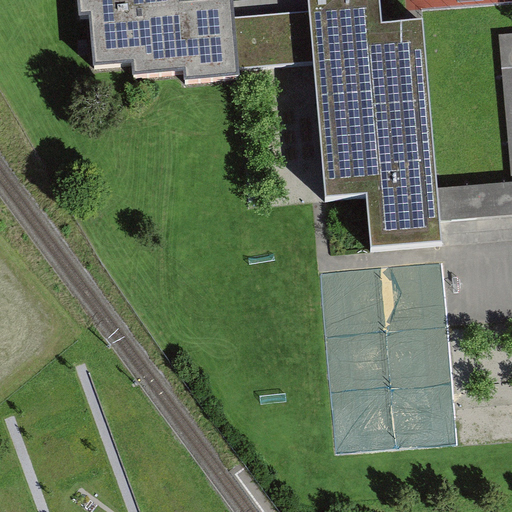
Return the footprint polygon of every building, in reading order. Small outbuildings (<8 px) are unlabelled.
[(180,9),(179,0),(73,0),(75,22),(88,21),(92,72),(129,69),(130,82),(180,78),(180,88),(233,84),(233,75),(229,24),(227,5),(180,9)] [(376,0),(318,0),(303,1),(304,18),(308,69),(320,210),(362,206),(366,257),(438,251),(436,226),(433,193),(420,30),(379,33),(376,0)] [(304,18),(229,24),(233,75),(308,69),(304,18)] [(511,33),(502,35),(511,179),(511,33)] [(511,186),(433,193),(436,226),(511,220),(511,186)]
